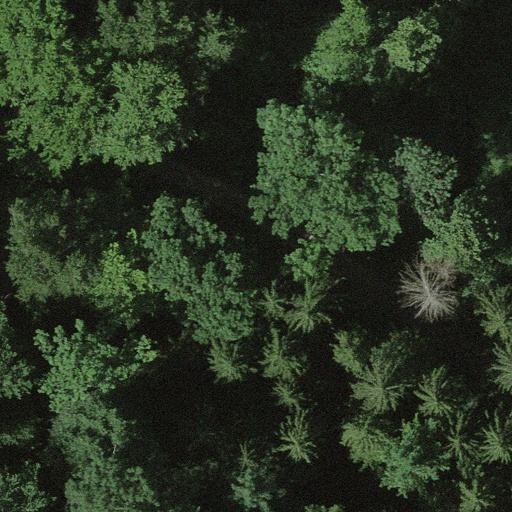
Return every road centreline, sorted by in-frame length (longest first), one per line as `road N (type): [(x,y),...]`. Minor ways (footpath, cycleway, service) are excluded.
road 1 (track): [(0,84),(189,180),(511,238)]
road 2 (track): [(511,391),(254,192)]
